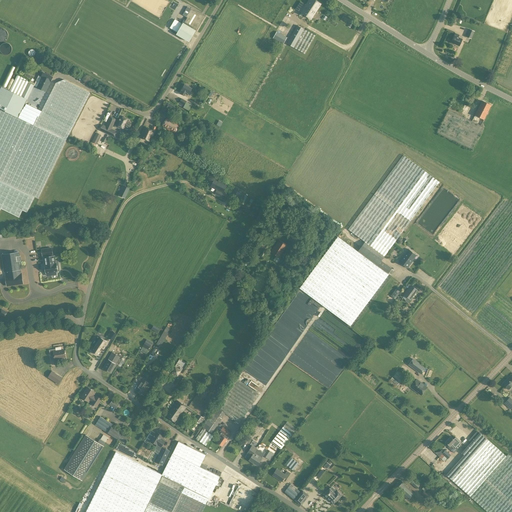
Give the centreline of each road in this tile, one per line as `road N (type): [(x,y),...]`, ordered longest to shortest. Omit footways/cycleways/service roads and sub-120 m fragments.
road 1 (unclassified): [(300,511),(77,364),(80,319)]
road 2 (unclassified): [(66,76),(150,114),(218,0)]
road 3 (tertiary): [(360,511),(511,355)]
road 4 (residential): [(91,282),(132,195),(183,180),(228,207)]
